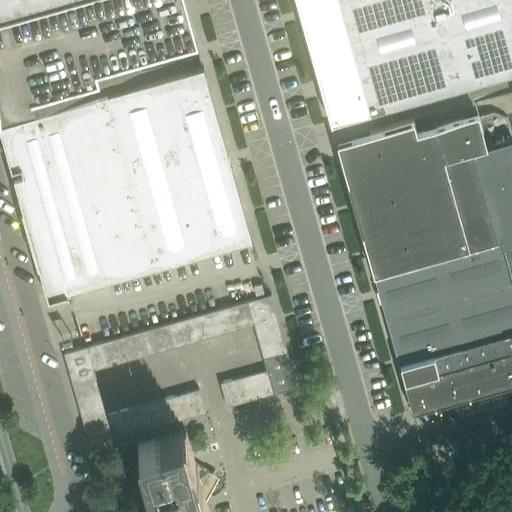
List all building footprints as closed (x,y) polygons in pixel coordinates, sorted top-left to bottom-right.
[(67,0),(0,19),(0,81),(17,116),(2,120),(1,116),(0,116),(0,118),(0,122),(1,123),(128,86),(122,64),(196,43),(190,20),(187,7),(185,2),(184,0),(67,0)] [(0,0),(0,19),(67,0),(0,0)] [(511,0),(302,0),(332,106),(328,107),(329,109),(345,104),(348,117),(511,70),(511,0)] [(128,86),(1,123),(38,257),(49,296),(186,257),(253,238),(233,168),(229,154),(204,65),(203,65),(128,86)] [(348,117),(345,104),(329,109),(332,121),(348,117)] [(370,130),(338,140),(342,153),(371,257),(375,272),(500,237),(501,240),(511,237),(511,130),(508,116),(496,111),(480,115),(465,119),(465,118),(463,116),(462,116),(436,123),(435,126),(435,128),(419,132),(418,129),(415,118),(370,130)] [(375,272),(388,317),(451,299),(477,392),(511,381),(511,277),(506,257),(501,240),(500,237),(375,272)] [(511,237),(501,240),(506,257),(511,277),(511,237)] [(273,294),(248,300),(255,324),(258,335),(282,328),(273,294)] [(451,299),(388,317),(414,410),(477,392),(451,299)] [(248,300),(237,304),(244,327),(255,324),(248,300)] [(237,304),(225,307),(232,330),(244,327),(237,304)] [(225,307),(214,310),(221,334),(232,330),(225,307)] [(214,310),(203,313),(209,337),(221,334),(214,310)] [(203,313),(191,316),(198,340),(209,337),(203,313)] [(191,316),(180,320),(187,343),(198,340),(191,316)] [(180,320),(168,323),(175,346),(187,343),(180,320)] [(168,323),(157,326),(164,350),(175,346),(168,323)] [(157,326),(146,329),(152,353),(164,350),(157,326)] [(282,328),(258,335),(261,346),(285,340),(282,328)] [(146,329),(134,332),(141,356),(152,353),(146,329)] [(134,332),(123,336),(130,359),(141,356),(134,332)] [(123,336),(111,339),(118,362),(130,359),(123,336)] [(111,339),(100,342),(107,366),(118,362),(111,339)] [(285,340),(261,346),(264,358),(289,351),(285,340)] [(100,342),(89,345),(95,369),(107,366),(100,342)] [(75,387),(98,380),(95,369),(89,345),(65,352),(75,387)] [(289,351),(264,358),(268,369),(274,393),(299,386),(289,351)] [(274,393),(268,369),(256,372),(263,396),(274,393)] [(263,396),(256,372),(245,375),(251,399),(263,396)] [(251,399),(245,375),(233,378),(240,402),(251,399)] [(240,402),(233,378),(221,382),(228,406),(240,402)] [(75,387),(78,398),(102,391),(98,380),(75,387)] [(200,388),(188,391),(194,415),(207,412),(200,388)] [(78,398),(81,409),(105,402),(102,391),(78,398)] [(188,391),(176,394),(183,418),(194,415),(188,391)] [(176,394),(165,398),(172,422),(183,418),(176,394)] [(165,398),(154,401),(160,425),(172,422),(165,398)] [(154,401),(142,404),(149,428),(160,425),(154,401)] [(115,438),(108,414),(105,402),(81,409),(91,444),(115,438)] [(142,404),(131,407),(138,431),(149,428),(142,404)] [(131,407),(119,410),(126,434),(138,431),(131,407)] [(119,410),(108,414),(115,438),(126,434),(119,410)] [(183,431),(139,443),(158,511),(206,511),(199,485),(204,484),(211,471),(199,464),(193,466),(183,431)]
